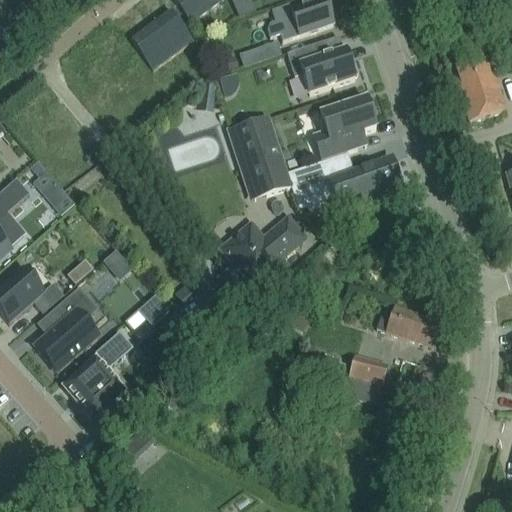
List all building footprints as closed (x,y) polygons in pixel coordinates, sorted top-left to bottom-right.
[(229,0),(189,0),(205,20),(229,0)] [(269,27),(266,33),(269,42),(279,38),(281,46),(332,28),(323,2),(290,13),(289,8),(271,14),(274,25),(269,27)] [(187,7),(146,32),(164,63),(206,38),(187,7)] [(344,53),(342,53),(333,56),(329,44),(286,58),(294,82),(302,79),(309,98),(354,83),(353,80),(357,79),(352,64),(348,65),(344,53)] [(469,126),(505,114),(493,76),(488,78),(478,45),(450,54),(460,87),(457,88),(469,126)] [(281,58),(277,47),(239,60),(243,71),(281,58)] [(334,108),(350,103),(348,94),(332,98),(334,108)] [(322,165),(332,162),(347,157),(347,156),(357,153),(353,140),(375,133),(370,119),(373,116),(370,107),(366,106),(365,103),(320,118),(325,135),(313,139),(322,165)] [(286,177),(268,122),(231,134),(245,176),(246,175),(257,171),(265,197),(265,198),(266,199),(291,191),(286,177)] [(332,162),(322,165),(286,177),(291,191),(292,196),(329,185),(339,216),(382,201),(379,192),(399,185),(391,162),(338,180),(332,162)] [(38,166),(31,173),(39,183),(34,187),(61,219),(74,209),(46,176),(38,166)] [(0,259),(7,254),(6,252),(6,253),(0,246),(0,222),(28,199),(29,199),(16,183),(15,183),(0,196),(0,259)] [(234,279),(233,279),(232,278),(231,278),(230,279),(229,279),(217,289),(230,305),(250,288),(252,291),(282,266),(279,263),(304,242),(287,222),(263,243),(250,228),(221,253),(240,277),(235,281),(234,279)] [(115,255),(102,266),(108,273),(121,262),(115,255)] [(0,318),(8,328),(32,307),(42,318),(63,300),(52,288),(43,296),(22,272),(0,291),(0,318)] [(98,341),(84,324),(97,313),(79,293),(37,329),(38,330),(42,327),(49,334),(45,337),(47,339),(33,351),(56,377),(98,341)] [(154,300),(142,310),(156,326),(168,315),(154,300)] [(297,308),(286,327),(302,336),(313,317),(297,308)] [(435,353),(443,328),(393,312),(389,325),(380,322),(376,333),(385,336),(384,336),(435,353)] [(206,348),(177,314),(175,315),(158,330),(182,357),(187,364),(206,348)] [(65,388),(62,390),(63,392),(64,392),(90,422),(91,424),(93,423),(93,422),(114,404),(124,395),(113,382),(106,374),(132,352),(118,336),(84,366),(87,369),(65,388)] [(321,370),(341,376),(344,364),(339,363),(340,358),(325,354),(321,370)] [(340,398),(377,408),(387,370),(353,361),(348,385),(344,384),(340,398)] [(243,417),(220,422),(222,433),(245,428),(243,417)]
